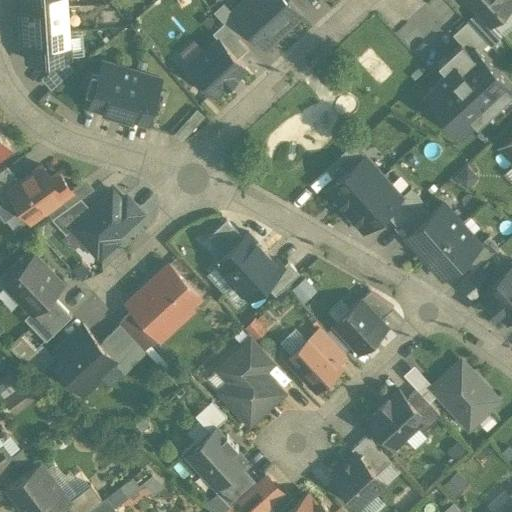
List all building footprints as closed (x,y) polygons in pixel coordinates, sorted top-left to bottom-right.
[(65,0),(23,0),(23,6),(20,6),(22,38),(26,38),(27,58),(69,55),(65,0)] [(265,46),(283,30),(257,0),(241,0),(231,9),(265,46)] [(288,0),(257,0),(283,30),(301,14),(288,0)] [(469,0),(476,8),(489,21),(511,0),(469,0)] [(476,8),(466,17),(479,32),(490,22),(489,21),(476,8)] [(500,34),(490,22),(479,32),(490,43),(500,34)] [(245,65),(218,36),(188,63),(216,92),(245,65)] [(511,87),(511,85),(474,44),(469,49),(461,40),(437,62),(446,71),(422,92),(461,134),(475,121),(477,123),(511,91),(510,89),(511,87)] [(100,59),(89,102),(145,118),(157,75),(100,59)] [(419,65),(410,73),(414,77),(423,69),(419,65)] [(511,132),(501,143),(511,155),(511,132)] [(0,152),(9,146),(0,133),(0,152)] [(341,151),(352,163),(362,154),(351,142),(341,151)] [(352,163),(341,151),(324,166),(335,178),(352,163)] [(346,206),(381,175),(362,154),(352,163),(335,178),(326,186),(344,207),(346,206)] [(18,180),(8,187),(13,194),(30,217),(62,194),(69,189),(70,188),(58,171),(51,176),(42,163),(18,180)] [(0,202),(13,194),(8,187),(18,180),(7,164),(0,168),(0,202)] [(346,206),(365,227),(384,210),(401,195),(400,194),(382,174),(381,175),(346,206)] [(70,188),(69,189),(76,199),(93,186),(86,176),(70,188)] [(401,195),(412,208),(420,201),(423,199),(411,185),(400,194),(401,195)] [(126,203),(112,188),(88,209),(88,210),(87,210),(71,225),(96,252),(98,251),(100,253),(118,237),(116,234),(141,211),(141,209),(131,198),(126,203)] [(76,199),(69,189),(62,194),(69,204),(76,199)] [(384,210),(395,223),(409,210),(412,208),(401,195),(384,210)] [(425,253),(460,222),(441,201),(429,212),(418,221),(404,233),(423,255),(425,253)] [(412,208),(409,210),(418,221),(429,212),(420,201),(412,208)] [(418,221),(409,210),(395,223),(404,233),(418,221)] [(219,257),(242,235),(226,217),(202,239),(219,257)] [(460,222),(425,253),(443,274),(462,258),(478,243),(480,242),(479,241),(461,221),(460,222)] [(233,283),(235,281),(234,280),(267,250),(248,230),(242,235),(219,257),(215,260),(225,270),(223,273),(233,283)] [(488,233),(479,241),(480,242),(478,243),(488,254),(498,245),(488,233)] [(471,268),(488,254),(478,243),(462,258),(471,268)] [(267,250),(234,280),(235,281),(249,296),(265,281),(283,264),(282,263),(276,256),(274,258),(267,250)] [(61,280),(33,251),(4,279),(31,307),(32,308),(50,291),(61,280)] [(506,268),(481,289),(489,298),(487,300),(496,311),(499,309),(507,318),(511,313),(511,257),(503,265),(506,268)] [(283,264),(265,281),(275,293),(299,271),(288,258),(282,263),(283,264)] [(168,260),(126,298),(133,306),(150,324),(151,324),(164,312),(173,322),(190,306),(187,303),(198,293),(168,260)] [(393,304),(369,287),(360,295),(379,316),(393,304)] [(50,291),(32,308),(31,307),(23,315),(45,337),(71,312),(50,291)] [(360,295),(334,320),(359,347),(385,322),(379,316),(360,295)] [(150,324),(133,306),(118,319),(120,321),(143,346),(158,331),(151,324),(150,324)] [(99,340),(82,321),(55,346),(64,356),(58,362),(82,389),(101,371),(94,364),(108,351),(109,350),(99,340)] [(143,346),(120,321),(99,340),(109,350),(108,351),(123,367),(144,347),(143,346)] [(26,328),(11,342),(26,357),(40,343),(26,328)] [(306,332),(284,352),(315,385),(337,364),(306,332)] [(273,357),(252,334),(241,345),(262,367),(273,357)] [(262,367),(241,345),(219,365),(231,379),(220,388),(249,419),(282,389),(262,367)] [(432,384),(431,384),(435,389),(457,413),(465,406),(476,418),(498,397),(476,373),(473,376),(457,360),(432,384)] [(432,392),(435,389),(431,384),(432,384),(414,363),(404,372),(416,386),(417,387),(423,382),(432,392)] [(16,405),(37,397),(31,381),(10,390),(16,405)] [(423,382),(417,387),(426,397),(432,392),(423,382)] [(416,386),(406,395),(424,415),(416,422),(422,429),(440,412),(426,397),(417,387),(416,386)] [(398,387),(388,396),(386,394),(376,404),(378,406),(367,415),(393,443),(416,422),(424,415),(406,395),(398,387)] [(196,440),(185,451),(200,466),(214,482),(215,483),(239,461),(245,456),(235,446),(237,444),(226,432),(224,433),(215,423),(196,440)] [(390,458),(366,432),(351,446),(354,450),(355,449),(376,472),(390,458)] [(194,438),(180,450),(197,469),(200,466),(185,451),(196,440),(194,438)] [(511,448),(508,445),(502,450),(509,456),(511,453),(511,448)] [(376,472),(355,449),(354,450),(345,458),(347,460),(332,473),(359,502),(369,492),(371,493),(384,481),(376,472)] [(239,461),(215,483),(214,482),(212,484),(229,503),(237,495),(252,482),(255,479),(239,461)] [(57,487),(38,462),(6,487),(25,511),(54,511),(66,503),(55,489),(57,487)] [(119,500),(143,480),(136,473),(113,493),(119,500)] [(252,482),(237,495),(252,511),(261,511),(271,503),(252,482)] [(94,488),(69,507),(73,511),(81,511),(85,509),(101,497),(94,488)] [(306,492),(283,511),(331,511),(320,500),(317,503),(310,495),(307,491),(306,492)] [(101,497),(85,509),(87,511),(113,511),(117,510),(105,494),(101,497)] [(511,511),(511,499),(498,511),(511,511)]
